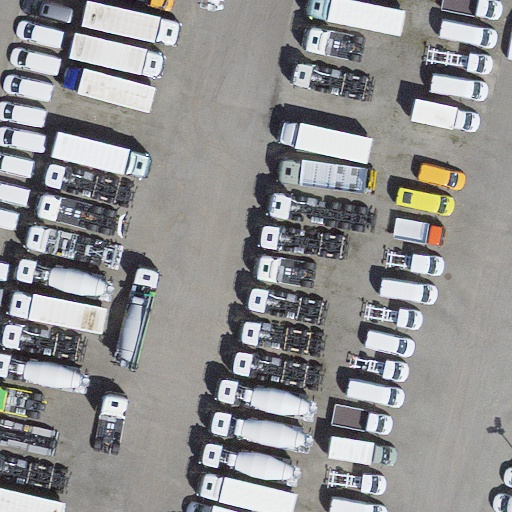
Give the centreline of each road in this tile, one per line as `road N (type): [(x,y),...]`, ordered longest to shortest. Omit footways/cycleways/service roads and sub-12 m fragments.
road 1 (unknown): [(0,35),(511,194)]
road 2 (unknown): [(0,299),(479,511)]
